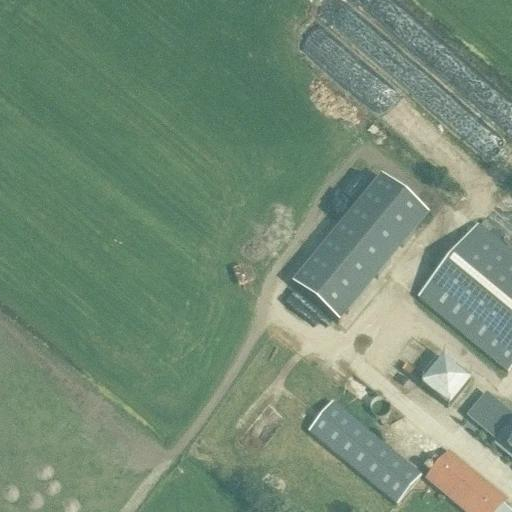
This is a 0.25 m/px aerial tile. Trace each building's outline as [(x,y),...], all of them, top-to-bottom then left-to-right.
[(383,178),(294,286),(341,324),(430,217),(383,178)] [(506,373),(511,366),(511,258),(475,228),(416,300),(506,373)] [(485,396),(466,419),(497,445),(495,447),(499,451),(511,461),(511,418),(485,396)] [(395,507),(420,478),(331,404),(306,434),(395,507)] [(446,454),(423,482),(458,511),(498,511),(506,503),(446,454)]
